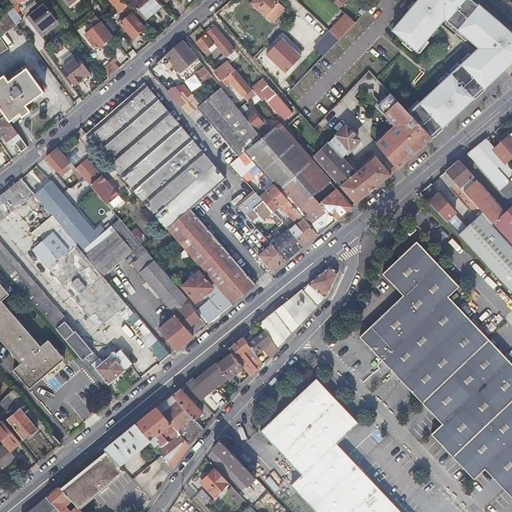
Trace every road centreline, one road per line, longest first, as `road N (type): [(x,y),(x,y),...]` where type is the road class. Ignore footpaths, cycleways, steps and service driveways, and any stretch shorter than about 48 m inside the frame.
road 1 (residential): [(155,511),(215,428),(333,303),(362,222)]
road 2 (tertiary): [(7,511),(273,295)]
road 3 (residential): [(0,181),(215,0)]
road 4 (tertiary): [(362,222),(511,96)]
